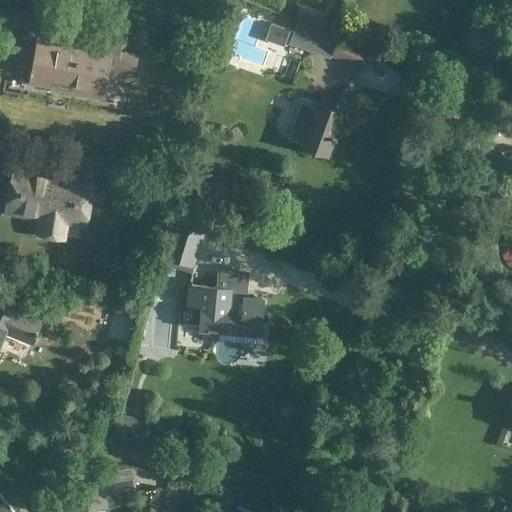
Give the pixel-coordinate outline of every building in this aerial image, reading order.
[(326,26),(329,18),(301,8),(298,16),(326,26)] [(306,23),(299,42),(332,54),(338,39),(339,35),(306,23)] [(132,81),(137,55),(119,51),(120,46),(116,45),(117,42),(125,44),(127,31),(95,25),(91,41),(94,42),(94,44),(93,49),(92,52),(64,46),(64,48),(59,47),(59,45),(37,41),(31,69),(29,68),(28,75),(30,75),(29,83),(50,87),(51,86),(53,75),(71,78),(70,84),(103,91),(106,76),(132,81)] [(332,54),(362,65),(368,50),(338,39),(332,54)] [(331,135),(338,117),(360,104),(353,91),(326,107),(316,104),(312,115),(300,111),(291,111),(285,117),(286,126),(292,132),(304,136),(301,145),(327,155),(334,136),(331,135)] [(5,211),(41,217),(38,234),(54,237),(58,216),(85,221),(92,183),(58,176),(56,180),(48,179),(48,175),(13,168),(5,211)] [(167,249),(165,256),(192,265),(194,258),(203,231),(176,222),(167,249)] [(181,289),(177,322),(199,325),(199,327),(224,329),(224,326),(259,329),(262,299),(236,296),(238,271),(219,269),(217,287),(183,283),(181,289)] [(0,341),(4,331),(31,342),(39,324),(12,312),(15,307),(0,300),(0,341)] [(130,467),(95,473),(98,494),(134,488),(130,467)] [(74,471),(69,481),(83,489),(88,479),(74,471)] [(0,511),(13,511),(14,511),(0,494),(0,511)] [(63,511),(69,502),(58,497),(50,511),(63,511)]
